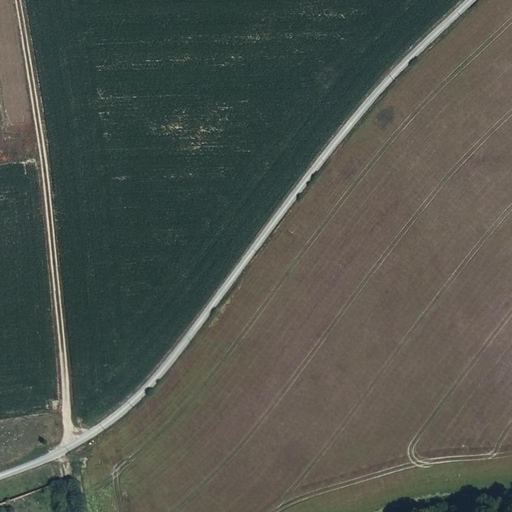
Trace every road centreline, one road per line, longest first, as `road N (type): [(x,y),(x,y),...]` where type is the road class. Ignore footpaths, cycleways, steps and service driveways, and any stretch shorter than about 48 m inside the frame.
road 1 (unclassified): [(476,0),(392,80),(148,390),(73,448),(0,480)]
road 2 (track): [(73,448),(59,260),(18,0)]
